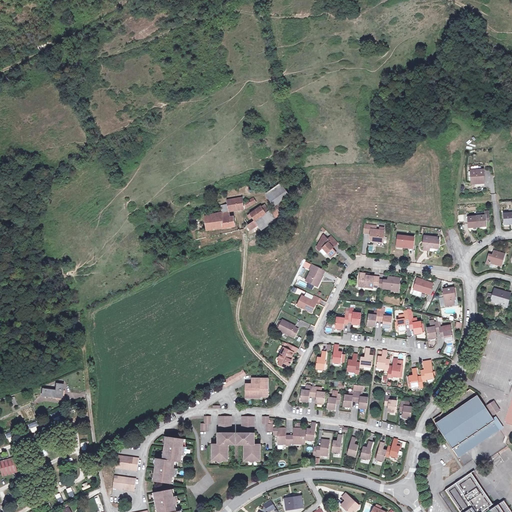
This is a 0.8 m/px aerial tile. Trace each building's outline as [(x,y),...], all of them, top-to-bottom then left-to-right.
[(484,170),(471,171),(473,185),(485,183),(484,170)] [(285,187),(270,198),(275,206),(291,196),(285,187)] [(253,198),(244,205),(247,209),(256,202),(253,198)] [(242,199),(228,201),(229,206),(230,213),(244,210),(242,199)] [(286,207),(283,202),(276,207),(280,212),(286,207)] [(264,215),(255,221),(257,224),(258,226),(261,229),(277,218),(271,210),(266,204),(260,209),(264,215)] [(221,215),(215,216),(216,221),(231,219),(230,213),(229,206),(220,207),(221,215)] [(271,210),(277,218),(281,215),(280,212),(276,207),(271,210)] [(482,218),(476,219),(477,230),(487,229),(486,224),(490,224),(489,207),(484,208),(485,213),(486,218),(482,218)] [(264,215),(260,209),(247,217),(249,220),(252,218),(255,221),(264,215)] [(215,216),(206,218),(208,231),(236,226),(235,218),(231,219),(216,221),(215,216)] [(477,230),(476,219),(468,220),(468,217),(458,218),(459,226),(464,225),(464,227),(469,226),(469,231),(477,230)] [(258,226),(257,224),(255,221),(250,225),(248,226),(251,231),(258,226)] [(378,229),(367,228),(366,235),(372,236),(372,237),(372,240),(375,244),(384,245),(386,234),(381,234),(377,233),(378,229)] [(334,251),(340,246),(333,239),(329,242),(325,238),(324,239),(319,250),(322,254),(325,251),(329,256),(332,260),(337,256),(334,251)] [(414,252),(415,241),(400,239),(399,248),(405,249),(405,251),(414,252)] [(438,242),(426,240),(425,244),(427,244),(426,253),(431,254),(431,251),(436,252),(436,250),(440,251),(440,244),(438,244),(438,242)] [(495,255),(492,254),(487,264),(491,266),(493,263),(503,267),(507,256),(496,252),(495,255)] [(324,278),(326,273),(312,266),(311,269),(310,271),(313,272),(307,283),(319,289),(321,285),(321,284),(322,282),(324,278)] [(374,290),(379,290),(380,283),(380,281),(371,280),(369,279),(369,277),(362,276),(360,288),(361,288),(367,289),(366,290),(374,291),(374,290)] [(389,284),(380,283),(379,290),(399,293),(401,282),(389,280),(389,284)] [(434,288),(418,282),(415,293),(431,298),(434,288)] [(504,308),(507,297),(503,297),(505,292),(494,290),(492,295),(491,300),(491,302),(501,304),(501,307),(504,308)] [(454,292),(444,293),(446,310),(455,309),(454,304),(453,299),(456,299),(455,299),(455,293),(454,292)] [(320,307),(322,302),(316,298),(313,303),(303,298),(299,306),(306,310),(305,311),(313,315),(318,306),(320,307)] [(386,310),(382,309),(382,315),(381,322),(384,322),(384,324),(383,330),(391,331),(393,320),(386,319),(387,317),(385,317),(386,310)] [(355,311),(351,311),(350,317),(350,318),(354,318),(354,320),(353,324),(353,326),(361,327),(362,316),(354,315),(355,311)] [(377,321),(381,322),(382,315),(378,314),(377,318),(375,318),(370,317),(368,328),(376,329),(377,323),(377,321)] [(346,324),(349,324),(350,320),(350,318),(350,317),(346,317),(346,321),(338,320),(337,330),(345,331),(345,326),(346,324)] [(406,325),(409,325),(409,323),(408,318),(404,318),(399,319),(400,323),(397,323),(399,334),(407,333),(406,327),(406,325)] [(296,328),(284,322),(283,323),(280,330),(279,331),(295,339),(299,332),(296,330),(296,328)] [(413,322),(409,323),(409,325),(410,327),(410,330),(414,330),(414,332),(415,337),(423,336),(421,325),(417,326),(413,327),(413,322)] [(436,334),(440,333),(439,331),(439,329),(439,327),(439,326),(436,326),(435,326),(434,324),(430,325),(431,331),(427,332),(429,342),(437,341),(436,336),(436,334)] [(443,331),(439,331),(440,333),(440,335),(440,339),(444,338),(444,340),(445,345),(453,344),(452,333),(444,335),(443,331)] [(296,356),(298,350),(289,346),(287,351),(285,350),(282,356),(281,356),(279,361),(281,362),(279,366),(286,369),(287,366),(290,367),(292,363),(290,363),(294,355),(296,356)] [(339,354),(340,348),(336,347),(333,364),(341,365),(344,365),(346,357),(343,356),(343,355),(339,354)] [(370,358),(371,352),(367,351),(366,359),(365,361),(362,360),(361,366),(361,367),(360,369),(364,370),(365,368),(372,369),(374,359),(370,358)] [(385,373),(389,373),(389,369),(390,364),(386,363),(386,362),(387,354),(383,353),(383,360),(378,359),(377,370),(385,371),(385,373)] [(325,371),(327,355),(323,354),(322,360),(318,360),(317,371),(325,371)] [(355,376),(359,377),(360,369),(361,367),(357,367),(357,365),(358,357),(354,357),(353,363),(349,363),(348,374),(356,375),(355,376)] [(393,369),(389,369),(389,373),(388,380),(392,380),(392,379),(400,379),(401,370),(401,369),(398,368),(398,362),(394,361),(393,369)] [(433,375),(431,364),(423,365),(424,373),(424,374),(421,375),(421,379),(422,381),(422,384),(426,384),(426,382),(433,381),(433,380),(433,375)] [(229,377),(225,380),(227,385),(229,387),(247,376),(243,369),(229,377)] [(419,389),(419,390),(423,390),(422,384),(422,381),(418,381),(418,379),(416,372),(412,373),(413,379),(409,379),(411,390),(419,389)] [(269,396),(269,380),(252,380),(252,386),(246,386),(246,398),(254,398),(262,398),(262,396),(269,396)] [(437,418),(434,421),(459,458),(473,449),(471,447),(491,433),(493,436),(506,427),(498,416),(495,418),(478,394),(463,383),(445,408),(446,408),(440,418),(438,419),(437,418)] [(57,391),(43,390),(42,397),(56,399),(56,401),(63,402),(64,394),(62,393),(64,386),(58,385),(57,391)] [(310,395),(314,396),(314,389),(310,388),(311,387),(306,387),(305,392),(302,391),(301,402),(309,403),(310,397),(310,395)] [(353,401),(356,401),(358,388),(354,387),(353,398),(345,397),(344,408),(352,409),(352,403),(353,401)] [(362,388),(358,388),(356,401),(360,402),(360,404),(359,409),(367,411),(368,400),(362,399),(360,399),(361,395),(362,388)] [(316,404),(324,405),(326,394),(321,394),(318,393),(318,389),(314,389),(314,396),(317,396),(317,398),(316,402),(316,404)] [(336,403),(340,404),(341,396),(337,396),(338,393),(333,392),(332,400),(329,399),(327,409),(335,411),(336,405),(336,403)] [(389,398),(386,398),(385,405),(388,406),(388,408),(387,413),(395,415),(397,403),(389,402),(389,398)] [(496,401),(490,406),(495,415),(502,410),(496,401)] [(404,405),(400,404),(399,412),(403,412),(403,414),(402,419),(410,420),(411,410),(404,409),(404,405)] [(54,423),(61,420),(59,416),(61,415),(59,411),(51,414),(54,423)] [(233,428),(233,417),(220,417),(219,428),(233,428)] [(255,428),(255,417),(243,417),(242,428),(255,428)] [(28,424),(31,433),(39,431),(36,421),(28,424)] [(311,431),(307,430),(307,432),(306,438),(306,441),(314,442),(316,426),(316,425),(312,424),(311,431)] [(286,446),(290,446),(290,439),(286,439),(286,437),(286,429),(274,429),(273,429),(273,434),(274,434),(278,434),(278,436),(278,445),(286,445),(286,446)] [(294,445),(305,445),(306,441),(306,438),(302,438),(302,432),(302,430),(294,429),(294,437),(294,439),(290,439),(290,446),(294,446),(294,445)] [(9,443),(14,441),(11,432),(6,434),(9,443)] [(471,447),(473,449),(493,436),(491,433),(471,447)] [(236,445),(236,435),(234,435),(232,434),(219,434),(219,441),(217,441),(217,444),(216,444),(213,444),(213,460),(218,460),(218,459),(221,459),(224,459),(224,461),(228,461),(229,445),(236,445)] [(239,435),(238,445),(245,445),(245,461),(250,461),(250,459),(253,459),(256,459),(256,461),(260,461),(261,445),(258,445),(257,445),(257,442),(255,442),(255,434),(243,434),(241,435),(239,435)] [(184,439),(167,436),(164,459),(162,459),(156,458),(152,480),(172,483),(173,476),(175,476),(176,468),(174,468),(175,461),(180,462),(181,455),(183,455),(184,447),(182,446),(184,439)] [(337,443),(333,442),(332,453),(340,454),(342,437),(338,436),(337,443)] [(356,440),(351,439),(347,455),(355,457),(358,447),(354,446),(356,440)] [(320,450),(317,450),(316,457),(320,458),(320,456),(328,457),(330,442),(321,441),(320,448),(320,450)] [(397,445),(397,442),(393,441),(391,448),(391,450),(387,450),(386,453),(385,458),(388,459),(389,458),(397,460),(399,449),(396,449),(397,445)] [(367,450),(363,449),(360,459),(368,461),(372,445),(368,444),(367,450)] [(375,461),(384,463),(385,458),(386,453),(382,452),(384,445),(380,444),(377,455),(375,460),(375,461)] [(118,455),(116,467),(138,471),(140,458),(118,455)] [(14,459),(0,462),(0,466),(3,477),(17,473),(14,459)] [(482,511),(495,504),(473,472),(447,489),(462,511),(511,511),(504,501),(491,510),(491,511),(482,511)] [(137,478),(115,475),(113,487),(135,491),(137,478)] [(66,489),(70,498),(74,496),(71,487),(66,489)] [(173,496),(172,489),(155,492),(158,511),(179,511),(180,511),(176,511),(175,504),(177,504),(175,496),(173,496)] [(350,511),(358,505),(346,491),(342,495),(346,498),(341,502),(344,506),(345,505),(347,507),(346,508),(348,511),(350,511)] [(55,495),(59,504),(63,502),(60,493),(55,495)] [(302,506),(301,495),(285,498),(286,508),(302,506)]
